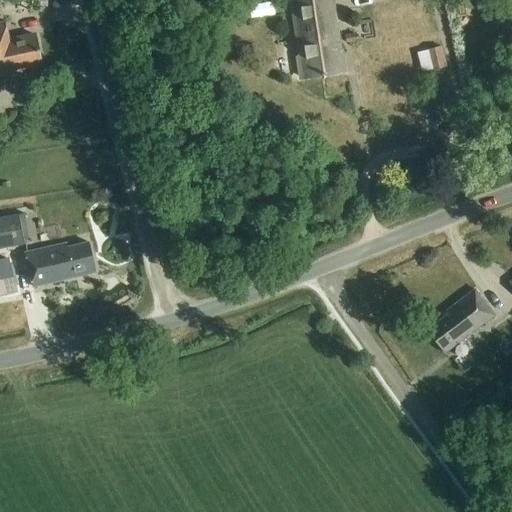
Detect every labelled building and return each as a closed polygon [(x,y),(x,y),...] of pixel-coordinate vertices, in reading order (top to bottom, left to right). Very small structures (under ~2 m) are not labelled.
[(331,0),(290,0),(299,59),(297,59),(299,78),(344,72),(341,50),(339,50),(331,0)] [(4,23),(0,23),(0,76),(21,72),(20,69),(41,65),(34,34),(8,39),(5,26),(4,23)] [(345,35),(345,43),(356,42),(355,34),(345,35)] [(447,66),(441,46),(427,50),(432,70),(447,66)] [(0,217),(0,248),(24,245),(22,238),(28,237),(24,214),(18,215),(18,214),(0,217)] [(66,243),(25,253),(33,287),(95,273),(88,243),(67,248),(66,243)] [(447,315),(426,331),(444,354),(494,316),(474,290),(445,312),(447,315)]
